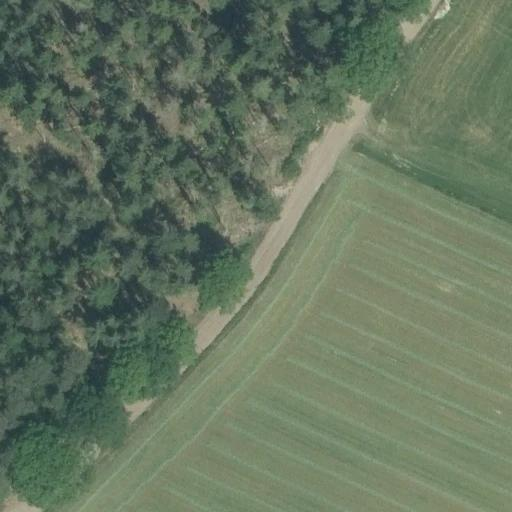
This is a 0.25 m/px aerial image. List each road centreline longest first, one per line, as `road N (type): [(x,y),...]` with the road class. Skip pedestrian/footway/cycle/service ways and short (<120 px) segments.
road 1 (track): [(149,391),(263,258),(425,0)]
road 2 (track): [(29,511),(149,391),(0,312)]
